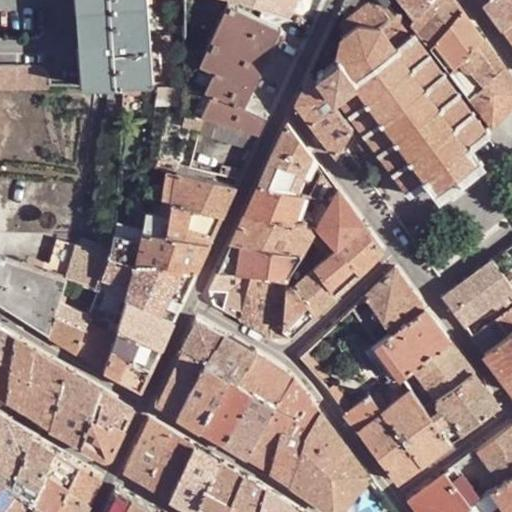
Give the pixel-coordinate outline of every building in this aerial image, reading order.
[(88,85),(124,86),(124,84),(153,84),(153,80),(154,80),(148,0),(82,0),(83,9),(88,85)] [(352,116),(357,123),(363,131),(362,132),(365,135),(366,135),(377,150),(376,151),(379,155),(380,154),(392,170),(391,170),(394,174),(395,174),(406,189),(405,190),(409,195),(429,181),(435,190),(434,191),(439,198),(486,164),(481,157),(480,157),(473,148),(491,134),(487,128),(486,129),(474,114),(475,113),(473,109),(472,110),(460,94),(461,94),(458,90),(457,91),(446,75),(447,75),(444,71),(443,71),(431,56),(433,55),(430,52),(428,52),(417,37),(418,36),(415,32),(414,33),(403,18),(404,17),(400,12),(398,14),(388,4),(385,7),(379,0),(369,0),(342,22),(348,30),(340,37),(337,56),(316,72),(335,97),(336,96),(348,112),(347,113),(350,117),(352,116)] [(403,0),(416,16),(429,0),(403,0)] [(456,0),(429,0),(416,16),(435,40),(463,9),(456,0)] [(511,0),(489,0),(486,2),(496,15),(505,28),(511,22),(511,0)] [(282,28),(259,17),(228,3),(199,63),(213,70),(205,89),(211,92),(201,115),(203,116),(260,134),(269,115),(246,105),(245,107),(239,104),(266,47),(272,49),(282,28)] [(77,10),(82,85),(88,85),(83,9),(77,10)] [(435,40),(431,44),(450,69),(484,38),(473,23),(463,9),(435,40)] [(416,16),(411,22),(429,46),(431,44),(435,40),(416,16)] [(484,38),(450,69),(471,96),(505,66),(494,52),(484,38)] [(246,105),(272,49),(266,47),(239,104),(245,107),(246,105)] [(0,62),(0,88),(47,88),(46,61),(0,62)] [(511,75),(505,66),(471,96),(492,123),(511,104),(511,75)] [(354,126),(310,71),(296,102),(316,128),(337,155),(354,126)] [(124,86),(124,96),(147,95),(147,86),(124,86)] [(184,96),(185,87),(158,86),(157,95),(184,96)] [(196,114),(201,115),(211,92),(205,89),(193,113),(196,114)] [(200,129),(203,116),(201,115),(196,114),(193,127),(200,129)] [(253,148),(260,134),(203,116),(200,129),(199,132),(253,148)] [(316,197),(332,201),(339,189),(313,154),(288,120),(273,152),(259,183),(297,191),(303,176),(311,179),(316,168),(321,174),(311,195),(316,197)] [(201,168),(239,179),(253,148),(199,132),(199,135),(210,138),(201,168)] [(191,166),(201,168),(210,138),(199,135),(191,166)] [(175,172),(171,202),(222,216),(229,201),(236,186),(176,170),(175,172)] [(165,171),(161,199),(163,199),(171,202),(175,172),(165,171)] [(317,228),(318,226),(332,201),(316,197),(309,218),(303,216),(297,215),(305,194),(305,193),(297,191),(259,183),(252,197),(246,211),(295,222),(317,228)] [(338,246),(364,222),(352,205),(339,189),(332,201),(318,226),(338,246)] [(303,216),(311,195),(305,194),(297,215),(303,216)] [(171,202),(163,199),(160,213),(146,210),(143,227),(143,229),(210,242),(216,229),(222,216),(171,202)] [(295,222),(246,211),(239,226),(232,241),(303,252),(317,228),(295,222)] [(141,240),(143,229),(143,227),(116,219),(113,233),(141,240)] [(364,222),(338,246),(360,273),(384,249),(374,236),(364,222)] [(338,246),(318,226),(317,228),(303,252),(290,271),(299,279),(314,266),(338,246)] [(113,233),(110,255),(136,263),(163,262),(197,270),(204,256),(210,242),(143,229),(141,240),(113,233)] [(303,252),(232,241),(225,256),(218,271),(237,272),(252,273),(288,274),(290,271),(303,252)] [(360,273),(338,246),(314,266),(336,295),(360,273)] [(110,255),(86,247),(74,279),(98,287),(102,277),(110,255)] [(0,302),(23,317),(50,333),(61,300),(68,278),(0,255),(0,302)] [(102,277),(98,287),(100,288),(92,311),(112,319),(118,322),(127,296),(175,318),(186,294),(197,270),(163,262),(136,263),(110,255),(102,277)] [(511,288),(511,282),(493,258),(443,295),(464,323),(492,303),(511,288)] [(397,265),(365,295),(375,308),(379,314),(392,331),(427,306),(412,286),(397,265)] [(299,279),(294,283),(315,314),(336,295),(314,266),(299,279)] [(299,279),(290,271),(288,274),(287,284),(294,283),(299,279)] [(241,319),(252,273),(237,272),(233,284),(229,296),(225,310),(241,319)] [(287,284),(288,274),(252,273),(241,319),(271,336),(273,337),(291,336),(292,334),(284,329),(284,326),(287,284)] [(294,283),(287,284),(284,326),(284,329),(292,334),(315,314),(294,283)] [(511,288),(492,303),(496,309),(511,297),(511,296),(511,288)] [(222,294),(213,298),(216,305),(225,310),(229,296),(222,294)] [(127,296),(118,322),(118,323),(120,324),(161,347),(168,332),(175,318),(127,296)] [(61,300),(50,333),(64,342),(78,351),(89,320),(91,313),(81,309),(78,318),(67,313),(70,304),(61,300)] [(439,322),(427,306),(392,331),(378,342),(377,341),(366,349),(384,372),(388,369),(393,376),(398,373),(400,375),(413,365),(451,338),(439,322)] [(470,331),(486,352),(511,332),(511,308),(489,325),(488,324),(482,328),(479,324),(470,331)] [(112,319),(92,311),(91,313),(89,320),(108,329),(112,319)] [(239,379),(258,350),(197,316),(190,330),(184,344),(207,359),(231,374),(239,379)] [(118,322),(112,319),(108,329),(117,334),(113,346),(152,367),(157,357),(161,347),(120,324),(118,323),(118,322)] [(89,320),(78,351),(91,360),(105,369),(113,346),(117,334),(108,329),(89,320)] [(0,392),(8,396),(15,335),(0,327),(0,392)] [(511,332),(486,352),(511,386),(511,332)] [(16,402),(24,408),(35,347),(15,335),(8,396),(16,402)] [(463,353),(451,338),(413,365),(436,396),(474,369),(463,353)] [(207,359),(184,344),(170,372),(156,400),(178,413),(207,359)] [(113,346),(105,369),(142,390),(147,378),(152,367),(113,346)] [(38,416),(52,424),(67,367),(35,347),(24,408),(38,416)] [(300,356),(322,381),(329,374),(307,349),(300,356)] [(276,404),(295,375),(276,363),(258,350),(239,379),(252,388),(276,404)] [(202,427),(231,374),(207,359),(178,413),(190,420),(202,427)] [(67,433),(82,442),(94,410),(102,387),(67,367),(52,424),(67,433)] [(390,379),(393,376),(388,369),(384,372),(390,379)] [(436,396),(425,404),(452,439),(500,404),(487,386),(474,369),(436,396)] [(224,441),(252,388),(239,379),(231,374),(202,427),(213,434),(224,441)] [(331,424),(295,375),(276,404),(248,455),(270,468),(335,511),(367,473),(331,424)] [(328,388),(345,410),(352,405),(335,382),(328,388)] [(411,386),(382,408),(422,462),(437,450),(452,439),(425,404),(411,386)] [(94,410),(123,427),(129,416),(134,406),(102,387),(94,410)] [(236,448),(248,455),(276,404),(252,388),(224,441),(236,448)] [(352,405),(345,410),(351,419),(358,427),(382,408),(371,393),(369,391),(352,405)] [(422,462),(382,408),(358,427),(378,453),(398,480),(422,462)] [(116,442),(123,427),(94,410),(82,442),(108,457),(116,442)] [(0,415),(0,475),(11,483),(31,434),(12,422),(0,415)] [(161,457),(174,432),(162,424),(149,417),(137,443),(161,457)] [(511,422),(478,448),(497,475),(501,480),(511,472),(511,422)] [(171,496),(195,445),(174,432),(161,457),(149,482),(160,489),(171,496)] [(18,487),(33,497),(44,474),(57,450),(44,442),(31,434),(11,483),(18,487)] [(137,475),(149,482),(161,457),(137,443),(125,467),(137,475)] [(195,510),(221,461),(195,445),(171,496),(183,503),(195,510)] [(44,474),(67,486),(69,487),(82,464),(69,457),(57,450),(44,474)] [(227,511),(243,474),(221,461),(195,510),(198,511),(227,511)] [(69,487),(91,500),(102,477),(92,470),(82,464),(69,487)] [(455,464),(445,472),(471,503),(479,498),(481,496),(455,464)] [(471,503),(445,472),(410,498),(419,511),(459,511),(466,508),(471,503)] [(511,511),(511,472),(501,480),(491,488),(509,511),(511,511)] [(342,511),(371,479),(367,473),(335,511),(336,511),(342,511)] [(51,511),(52,511),(53,511),(67,486),(44,474),(33,497),(36,499),(26,511),(51,511)] [(258,511),(266,487),(243,474),(227,511),(258,511)] [(0,511),(18,487),(11,483),(0,475),(0,511)] [(491,488),(501,480),(497,475),(487,483),(491,488)] [(85,511),(91,500),(69,487),(67,486),(53,511),(52,511),(51,511),(85,511)] [(160,511),(117,486),(103,511),(160,511)] [(0,511),(26,511),(36,499),(33,497),(18,487),(0,511)] [(298,511),(301,508),(266,487),(258,511),(298,511)]
